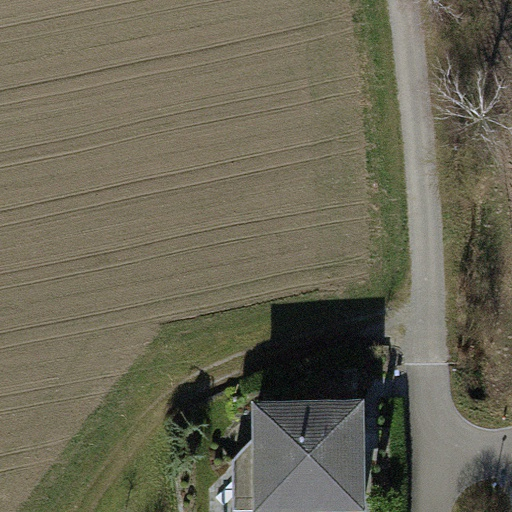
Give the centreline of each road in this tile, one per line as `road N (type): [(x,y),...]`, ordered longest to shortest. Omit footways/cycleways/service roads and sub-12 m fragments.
road 1 (track): [(430,320),(373,321),(207,370),(165,408),(86,511)]
road 2 (track): [(404,0),(430,320)]
